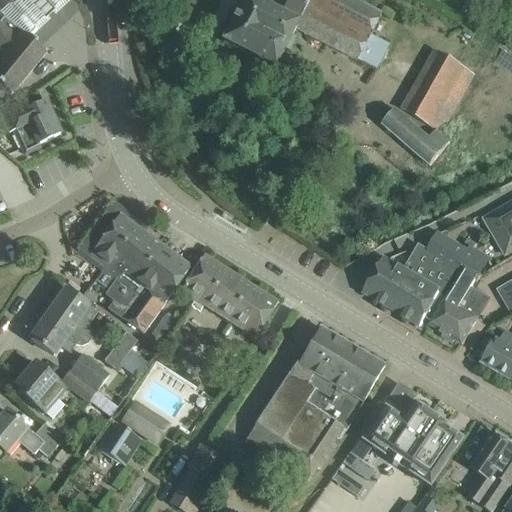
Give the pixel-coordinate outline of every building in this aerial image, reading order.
[(8,0),(0,8),(0,10),(27,38),(58,8),(66,0),(8,0)] [(252,0),(243,0),(233,20),(221,43),(273,71),(283,52),(288,54),(295,41),(290,39),(295,30),(356,62),(381,15),(352,0),(290,0),(282,15),(252,0)] [(0,62),(9,51),(26,65),(40,49),(31,41),(3,19),(0,22),(0,62)] [(0,88),(11,97),(33,69),(46,54),(40,49),(26,65),(9,51),(0,62),(0,88)] [(435,53),(402,110),(436,130),(443,122),(447,124),(475,76),(435,53)] [(18,105),(0,114),(0,116),(9,135),(13,133),(24,157),(40,149),(38,145),(60,135),(45,104),(39,106),(34,95),(17,103),(18,105)] [(396,111),(383,127),(429,167),(449,144),(435,132),(428,139),(396,111)] [(511,201),(493,212),(511,244),(511,201)] [(89,257),(105,268),(95,281),(109,292),(106,297),(114,303),(110,309),(120,318),(133,298),(128,293),(161,248),(119,217),(89,257)] [(466,267),(478,275),(488,258),(468,247),(466,250),(436,232),(426,249),(418,244),(411,256),(403,270),(383,258),(372,277),(362,294),(419,328),(425,319),(431,323),(464,267),(465,268),(466,267)] [(142,335),(178,285),(190,269),(161,248),(128,293),(133,298),(120,318),(142,335)] [(204,257),(193,273),(181,292),(254,340),(277,304),(204,257)] [(464,267),(431,323),(429,327),(449,339),(476,293),(472,291),(480,277),(477,276),(465,268),(464,267)] [(511,281),(496,291),(510,315),(511,313),(511,281)] [(42,324),(29,341),(53,357),(59,348),(69,355),(75,346),(82,348),(87,345),(92,339),(92,333),(88,327),(79,320),(88,308),(81,302),(65,291),(64,293),(60,290),(37,321),(42,324)] [(476,293),(449,339),(461,346),(477,319),(488,300),(476,293)] [(383,369),(318,330),(297,366),(296,365),(288,379),(287,378),(254,426),(255,427),(246,441),(284,467),(283,469),(307,484),(318,468),(320,470),(336,446),(333,444),(343,429),(345,431),(353,417),(361,404),(362,405),(383,369)] [(495,339),(491,347),(480,364),(510,381),(511,377),(511,337),(504,333),(499,341),(495,339)] [(148,365),(130,352),(120,366),(137,379),(148,365)] [(81,357),(69,373),(97,393),(108,377),(81,357)] [(55,400),(64,391),(35,365),(14,389),(51,420),(63,407),(55,400)] [(69,373),(61,384),(88,405),(89,403),(105,416),(110,420),(118,409),(109,402),(102,397),(97,393),(69,373)] [(414,396),(398,386),(390,398),(405,409),(414,396)] [(169,425),(133,401),(118,423),(155,447),(169,425)] [(384,409),(362,442),(383,456),(388,449),(412,466),(407,473),(429,488),(461,441),(443,428),(445,426),(414,404),(402,422),(384,409)] [(0,449),(6,455),(17,442),(34,457),(38,452),(46,459),(58,445),(62,441),(59,439),(44,426),(34,437),(5,412),(0,418),(0,449)] [(113,425),(96,450),(125,469),(141,443),(113,425)] [(492,511),(511,483),(511,446),(494,435),(471,470),(481,477),(467,499),(486,511),(492,511)] [(227,461),(200,446),(187,469),(191,471),(184,485),(207,498),(227,461)] [(349,455),(342,465),(348,469),(355,459),(349,455)] [(361,463),(355,459),(348,469),(355,473),(361,463)] [(368,468),(361,463),(355,473),(361,478),(368,468)] [(374,472),(368,468),(361,478),(367,482),(374,472)] [(338,471),(331,481),(337,485),(344,475),(338,471)] [(350,480),(344,475),(337,485),(343,490),(350,480)] [(357,484),(350,480),(343,490),(350,494),(357,484)] [(363,488),(357,484),(350,494),(356,498),(363,488)] [(433,511),(437,506),(424,497),(412,511),(433,511)] [(511,511),(511,500),(502,511),(511,511)]
